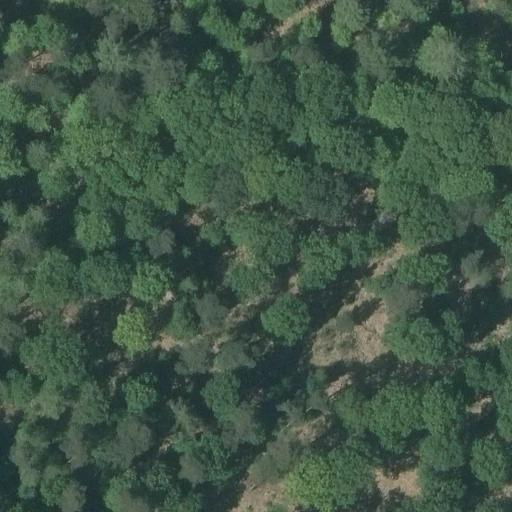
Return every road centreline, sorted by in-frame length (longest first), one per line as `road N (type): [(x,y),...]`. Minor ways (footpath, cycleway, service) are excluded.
road 1 (track): [(0,188),(208,132),(333,114),(400,122),(511,167)]
road 2 (track): [(196,0),(268,119)]
